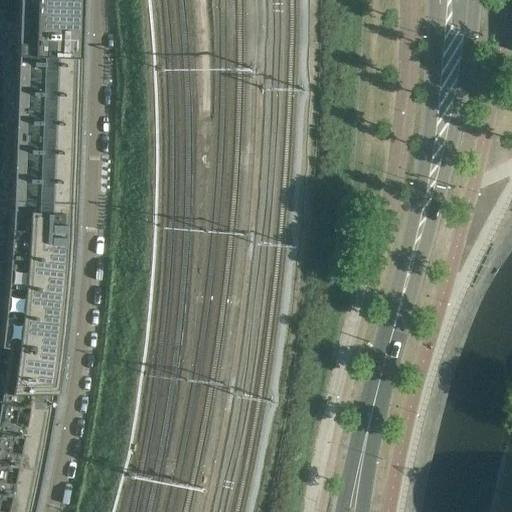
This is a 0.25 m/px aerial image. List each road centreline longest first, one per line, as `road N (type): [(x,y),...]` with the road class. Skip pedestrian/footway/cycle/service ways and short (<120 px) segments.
road 1 (primary): [(365,511),(383,408),(458,122),(473,0)]
road 2 (primary): [(437,0),(419,207),(342,511)]
road 3 (residential): [(53,511),(86,297),(99,0)]
